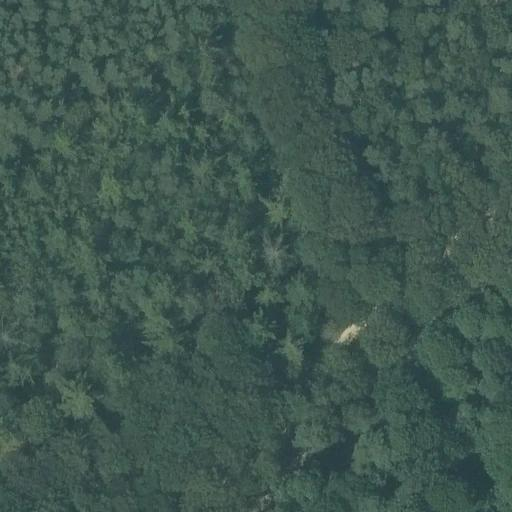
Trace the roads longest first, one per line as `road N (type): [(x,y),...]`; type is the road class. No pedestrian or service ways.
road 1 (track): [(245,511),(392,346),(511,253)]
road 2 (track): [(365,318),(264,425),(199,511)]
road 3 (track): [(511,199),(365,318)]
